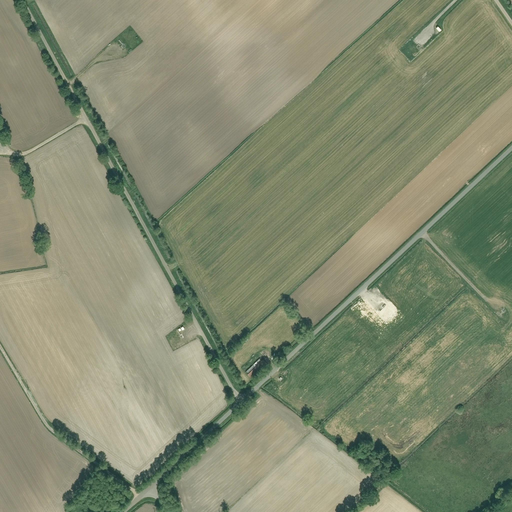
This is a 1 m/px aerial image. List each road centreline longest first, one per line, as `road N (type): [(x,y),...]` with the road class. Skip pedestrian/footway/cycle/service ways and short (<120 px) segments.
road 1 (unclassified): [(241,402),(21,0)]
road 2 (unclassified): [(241,402),(511,147)]
road 3 (track): [(139,496),(51,430),(0,345)]
road 4 (unclassified): [(149,486),(241,402)]
